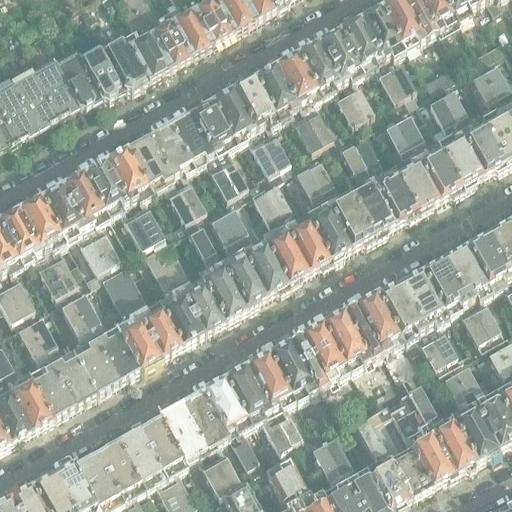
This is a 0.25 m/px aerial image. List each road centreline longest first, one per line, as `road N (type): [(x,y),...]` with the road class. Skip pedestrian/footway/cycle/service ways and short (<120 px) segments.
road 1 (residential): [(511,203),(0,490)]
road 2 (residential): [(0,203),(364,0)]
